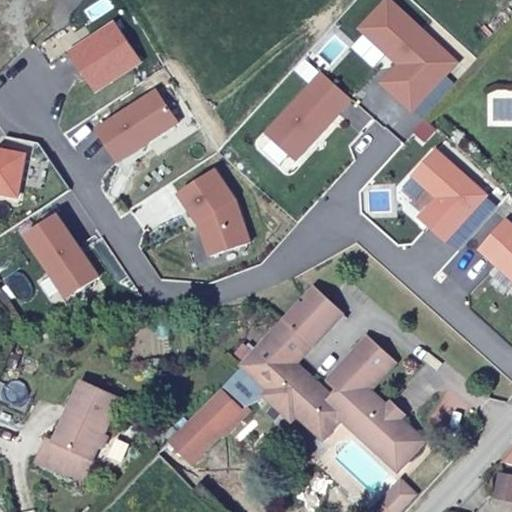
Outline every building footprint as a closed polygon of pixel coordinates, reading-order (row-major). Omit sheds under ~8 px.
[(454,62),(388,0),(387,0),(362,29),(399,65),(383,83),(412,110),(454,62)] [(116,21),(69,51),(93,91),(141,62),(116,21)] [(297,161),(351,98),(323,72),(268,135),(297,161)] [(178,122),(157,90),(96,131),(116,161),(178,122)] [(426,123),(418,133),(428,142),(437,132),(426,123)] [(0,193),(17,196),(25,155),(0,150),(0,193)] [(448,243),(488,196),(435,150),(413,177),(438,199),(421,219),(448,243)] [(251,243),(236,199),(216,170),(178,194),(199,224),(210,256),(251,243)] [(56,213),(25,235),(68,298),(100,276),(56,213)] [(511,277),(511,223),(505,218),(479,248),(511,277)] [(326,291),(167,449),(189,471),(242,419),(250,427),(275,402),(294,421),(300,416),(325,441),(341,423),(348,415),(405,470),(424,448),(401,424),(390,414),(373,396),(400,367),(372,338),(333,380),(345,391),(336,400),(303,365),(319,347),(316,345),(347,312),(326,291)] [(80,485),(122,401),(84,383),(54,442),(48,439),(36,463),(80,485)] [(407,418),(396,408),(390,414),(401,424),(407,418)] [(405,470),(348,415),(341,423),(397,478),(405,470)] [(401,511),(419,494),(405,481),(376,511),(401,511)]
